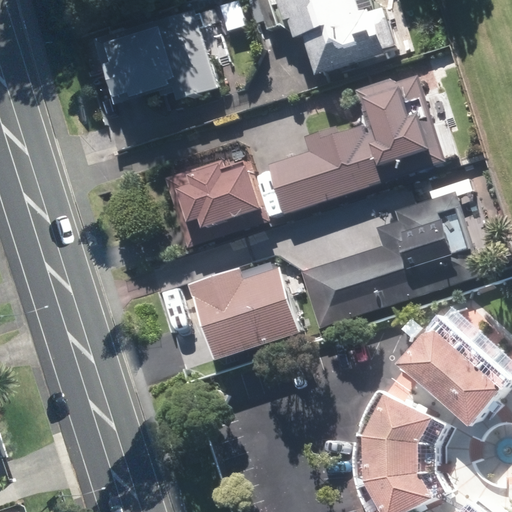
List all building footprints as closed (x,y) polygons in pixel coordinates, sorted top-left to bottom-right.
[(331,72),(411,46),(399,6),(374,13),(369,0),(293,0),(299,19),(304,17),(310,37),(320,34),(331,72)] [(164,21),(186,100),(228,88),(206,9),(164,21)] [(316,136),(321,152),(281,165),(296,213),(458,162),(430,76),(407,83),(405,77),(367,89),(377,125),(350,133),(348,126),(316,136)] [(234,159),(175,177),(197,246),(279,220),(263,166),(238,174),(234,159)] [(398,243),(320,268),(338,323),(500,272),(473,188),(411,207),(415,218),(393,225),(398,243)] [(246,270),(195,286),(219,362),(308,334),(287,270),(249,281),(246,270)] [(422,366),(490,427),(511,403),(511,358),(466,317),(422,366)] [(439,443),(452,418),(406,395),(386,436),(386,480),(404,511),(427,511),(454,498),(439,471),(439,443)]
